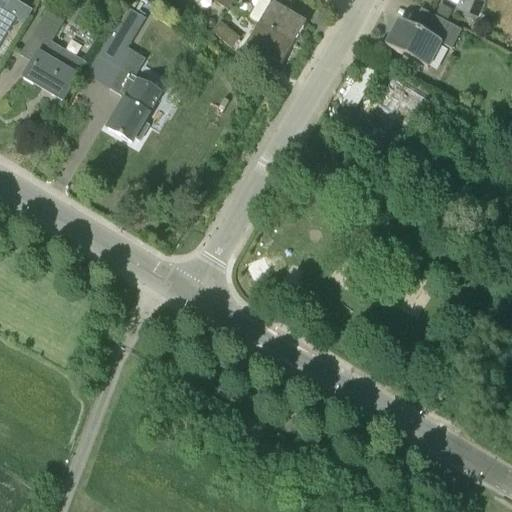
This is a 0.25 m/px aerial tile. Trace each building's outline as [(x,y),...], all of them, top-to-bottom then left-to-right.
[(218,0),(216,5),(227,11),(233,1),(233,0),(218,0)] [(259,25),(293,47),(306,25),(288,14),(295,3),(289,0),(265,0),(265,1),(271,5),(264,17),(258,14),(254,22),(259,25)] [(0,47),(17,19),(1,10),(0,12),(0,47)] [(399,22),(385,48),(428,71),(441,45),(451,51),(461,32),(423,12),(414,29),(399,22)] [(64,23),(47,13),(21,57),(32,64),(23,80),(62,104),(86,65),(51,44),(64,23)] [(231,51),(239,40),(219,23),(210,34),(231,51)] [(293,47),(259,25),(246,47),(281,68),(293,47)] [(145,61),(131,53),(109,91),(126,100),(108,131),(132,145),(161,95),(134,80),(145,61)] [(359,65),(340,98),(358,109),(378,76),(359,65)]
